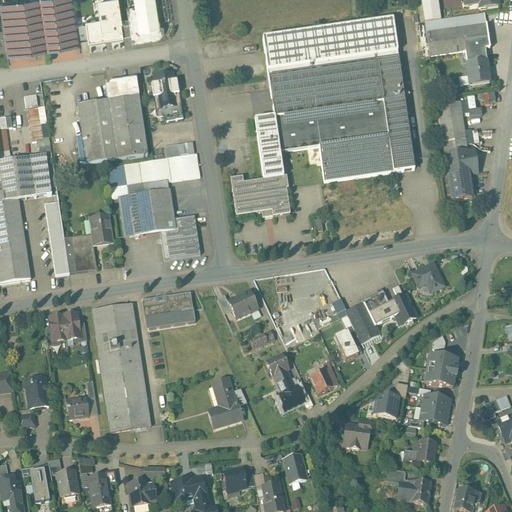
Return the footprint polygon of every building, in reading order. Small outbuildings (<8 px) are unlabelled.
[(40,0),(38,0),(7,5),(10,29),(14,54),(47,49),(40,0)] [(64,0),(40,0),(47,49),(71,45),(68,24),(64,0)] [(116,0),(103,0),(107,18),(85,22),(88,42),(123,37),(122,37),(121,25),(116,0)] [(154,0),(133,0),(138,32),(159,29),(154,0)] [(420,0),(424,23),(440,21),(437,0),(420,0)] [(424,23),(418,24),(424,60),(465,54),(465,53),(481,51),(489,50),(484,14),(440,21),(424,23)] [(392,20),(262,39),(268,78),(398,59),(392,20)] [(76,23),(68,24),(71,45),(79,44),(76,23)] [(131,24),(121,25),(122,37),(133,35),(131,24)] [(10,29),(3,30),(6,51),(7,55),(14,54),(10,29)] [(481,51),(465,53),(465,54),(466,65),(483,63),(481,51)] [(398,59),(268,78),(274,118),(279,154),(281,154),(319,148),(388,138),(388,143),(410,140),(398,59)] [(466,65),(469,88),(489,85),(486,62),(483,63),(466,65)] [(172,75),(154,78),(157,98),(175,95),(172,75)] [(129,82),(105,86),(108,102),(138,98),(135,81),(135,82),(134,78),(129,79),(129,82)] [(175,95),(157,98),(159,110),(176,107),(175,95)] [(36,96),(24,98),(26,109),(37,107),(36,96)] [(138,98),(108,102),(117,162),(147,157),(138,98)] [(108,102),(77,107),(86,167),(117,162),(108,102)] [(460,104),(437,107),(444,157),(467,154),(460,104)] [(38,109),(27,110),(32,143),(43,142),(38,109)] [(11,118),(0,119),(0,130),(6,130),(12,129),(11,118)] [(274,118),(254,121),(263,182),(283,179),(280,160),(281,160),(281,154),(279,154),(274,118)] [(0,130),(0,162),(10,161),(6,130),(0,130)] [(388,138),(319,148),(324,184),(414,171),(410,140),(388,143),(388,138)] [(467,154),(444,157),(445,167),(447,166),(457,165),(474,162),(473,153),(467,154)] [(196,155),(107,169),(112,200),(118,199),(128,197),(127,190),(200,179),(196,155)] [(45,156),(29,158),(35,199),(51,197),(45,156)] [(0,162),(0,179),(1,184),(2,194),(3,194),(4,203),(17,201),(18,201),(35,199),(29,158),(10,161),(0,162)] [(474,162),(457,165),(459,177),(468,175),(468,176),(476,175),(474,162)] [(457,165),(447,166),(449,178),(447,179),(451,202),(472,199),(471,199),(469,185),(468,176),(468,175),(459,177),(457,165)] [(263,182),(243,185),(242,179),(230,180),(236,218),(263,214),(263,218),(272,217),(272,218),(290,216),(286,190),(288,190),(286,178),(283,179),(263,182)] [(169,192),(130,198),(130,197),(128,197),(118,199),(124,239),(160,234),(175,232),(173,221),(169,192)] [(17,201),(4,203),(3,194),(2,194),(0,194),(0,285),(16,283),(18,284),(30,282),(31,281),(31,277),(29,275),(18,201),(17,201)] [(57,199),(46,200),(54,253),(65,251),(64,241),(57,199)] [(108,217),(89,220),(91,237),(93,249),(113,246),(108,217)] [(194,218),(173,221),(175,232),(160,234),(164,262),(200,256),(194,218)] [(321,221),(313,222),(315,234),(323,233),(321,221)] [(91,237),(64,241),(65,251),(69,275),(96,271),(93,249),(91,237)] [(54,253),(52,253),(55,277),(69,275),(65,251),(54,253)] [(433,265),(411,275),(418,290),(428,285),(433,294),(444,288),(433,265)] [(382,293),(362,303),(363,306),(368,316),(385,308),(384,305),(387,304),(382,293)] [(249,294),(228,304),(229,308),(235,321),(257,310),(249,294)] [(385,308),(368,316),(372,324),(388,316),(390,320),(391,320),(390,319),(394,317),(399,327),(416,319),(405,297),(388,305),(389,306),(385,308)] [(224,298),(217,301),(222,311),(229,308),(228,304),(227,304),(224,298)] [(187,299),(150,305),(150,303),(142,304),(144,319),(147,319),(189,312),(189,311),(187,299)] [(132,306),(92,312),(96,337),(136,331),(132,306)] [(363,306),(346,315),(347,318),(355,334),(361,346),(379,337),(372,324),(368,316),(363,306)] [(189,312),(147,319),(149,331),(195,324),(193,311),(189,311),(189,312)] [(252,314),(254,320),(261,318),(259,311),(252,314)] [(76,316),(63,318),(66,342),(80,340),(80,339),(78,326),(76,316)] [(66,342),(63,318),(49,320),(51,330),(52,342),(53,344),(66,342)] [(347,332),(348,336),(355,334),(347,318),(340,321),(346,333),(347,332)] [(84,325),(78,326),(80,339),(86,338),(84,325)] [(346,333),(334,338),(345,363),(358,356),(348,336),(347,332),(346,333)] [(263,336),(249,342),(253,351),(267,345),(263,336)] [(442,338),(434,343),(433,345),(432,351),(443,353),(445,345),(442,338)] [(137,341),(97,347),(110,435),(150,429),(137,341)] [(281,356),(265,364),(276,387),(290,381),(286,372),(289,371),(281,356)] [(457,362),(441,359),(429,357),(431,357),(430,364),(428,364),(426,377),(427,378),(426,384),(424,384),(424,385),(452,390),(457,362)] [(322,367),(307,374),(310,379),(325,372),(322,367)] [(335,382),(329,370),(325,372),(331,384),(335,382)] [(310,379),(318,397),(333,389),(331,384),(325,372),(310,379)] [(10,375),(0,376),(0,395),(13,393),(10,375)] [(44,379),(29,382),(30,391),(28,394),(26,394),(29,411),(35,411),(34,409),(43,408),(43,409),(49,409),(48,403),(50,400),(47,397),(44,379)] [(228,381),(215,385),(220,401),(217,402),(220,409),(216,410),(217,412),(209,415),(212,424),(214,423),(216,431),(241,423),(237,407),(233,393),(231,394),(228,381)] [(290,381),(276,387),(280,395),(276,397),(283,413),(303,404),(304,403),(301,396),(297,387),(294,388),(290,381)] [(93,384),(86,385),(88,401),(95,400),(93,384)] [(246,404),(240,391),(233,393),(237,407),(246,404)] [(386,392),(383,412),(382,419),(398,421),(402,394),(386,392)] [(313,407),(306,393),(301,396),(304,403),(303,404),(306,410),(313,407)] [(450,401),(424,397),(421,410),(448,414),(450,405),(450,401)] [(506,397),(496,402),(500,412),(511,407),(506,397)] [(86,401),(65,403),(66,411),(66,413),(67,413),(69,421),(88,418),(86,401)] [(496,402),(490,404),(494,414),(500,412),(496,402)] [(373,417),(382,419),(383,412),(374,410),(373,417)] [(448,414),(421,410),(419,422),(446,427),(448,414)] [(33,416),(17,418),(19,431),(35,428),(33,416)] [(511,417),(497,424),(506,444),(511,442),(511,443),(511,442),(511,417)] [(376,424),(359,421),(358,429),(369,430),(369,435),(375,435),(376,424)] [(358,429),(346,427),(344,437),(347,437),(345,447),(349,447),(349,449),(359,450),(360,449),(366,450),(369,435),(369,430),(358,429)] [(416,430),(406,428),(404,439),(415,441),(416,430)] [(436,445),(419,443),(417,454),(416,463),(433,466),(436,445)] [(417,454),(404,452),(403,462),(416,463),(417,454)] [(300,458),(283,462),(290,486),(306,481),(300,458)] [(91,467),(79,466),(81,476),(87,475),(92,474),(91,467)] [(205,466),(193,468),(194,475),(206,473),(205,466)] [(49,467),(42,468),(43,471),(46,485),(52,484),(49,467)] [(60,467),(49,469),(51,477),(56,476),(62,475),(60,467)] [(163,470),(145,469),(145,479),(163,479),(163,470)] [(43,471),(30,474),(29,470),(21,471),(23,480),(30,478),(35,505),(41,504),(41,505),(44,505),(43,504),(49,503),(46,485),(43,471)] [(250,470),(242,472),(244,481),(252,480),(250,470)] [(242,471),(223,474),(227,494),(246,490),(245,489),(244,481),(242,472),(242,471)] [(405,474),(388,471),(387,484),(403,486),(405,474)] [(62,475),(56,476),(61,499),(78,496),(74,472),(62,475)] [(115,473),(105,474),(105,476),(110,475),(111,486),(117,485),(115,473)] [(87,479),(88,488),(92,510),(111,507),(108,492),(112,491),(111,486),(110,475),(105,476),(87,479)] [(262,475),(253,477),(257,493),(262,492),(262,488),(265,487),(262,475)] [(8,480),(0,481),(0,488),(14,486),(13,479),(8,480)] [(200,480),(171,487),(171,486),(170,486),(173,499),(176,499),(175,506),(183,508),(184,501),(193,500),(195,511),(215,511),(209,511),(207,501),(205,502),(201,480),(200,480)] [(252,480),(244,481),(245,489),(253,487),(252,480)] [(430,485),(408,482),(408,483),(412,483),(411,493),(401,491),(400,502),(410,504),(409,504),(427,506),(430,485)] [(146,483),(127,486),(131,509),(150,506),(149,504),(148,495),(146,483)] [(265,487),(262,488),(262,492),(266,511),(282,511),(277,485),(265,487)] [(22,511),(18,486),(14,486),(0,488),(0,491),(2,503),(10,501),(12,511),(22,511)] [(476,494),(460,490),(455,511),(460,511),(472,511),(475,502),(476,494)] [(299,509),(297,500),(291,501),(294,510),(299,509)]
